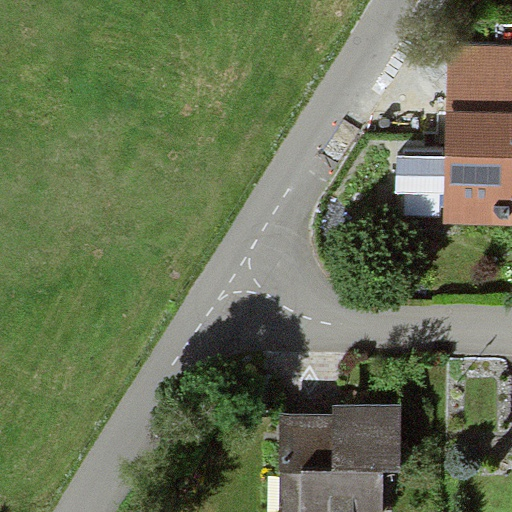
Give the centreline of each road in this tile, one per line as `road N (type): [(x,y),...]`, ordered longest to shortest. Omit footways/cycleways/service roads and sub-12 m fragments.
road 1 (residential): [(228,263),(396,0)]
road 2 (residential): [(511,330),(361,325),(301,310),(228,263)]
road 3 (residential): [(79,511),(228,263)]
